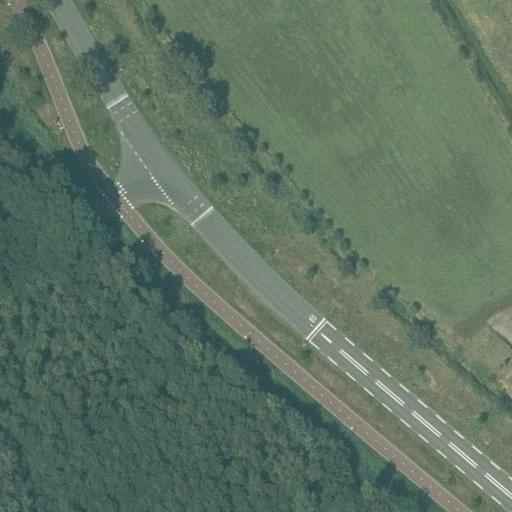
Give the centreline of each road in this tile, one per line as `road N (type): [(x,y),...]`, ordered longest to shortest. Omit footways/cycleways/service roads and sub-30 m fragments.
road 1 (tertiary): [(511,494),(316,328),(162,176)]
road 2 (tertiary): [(162,176),(54,0)]
road 3 (unclassified): [(0,235),(115,200),(162,176)]
